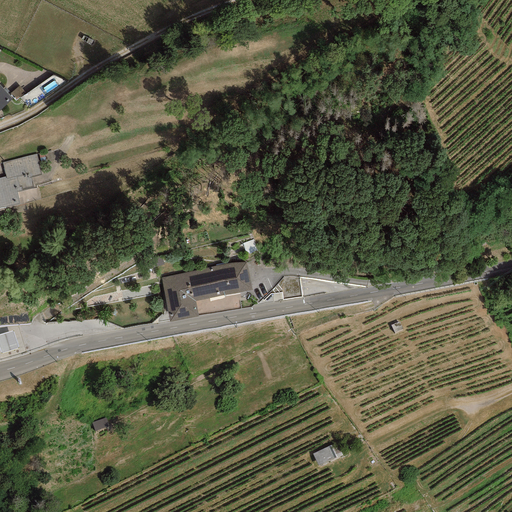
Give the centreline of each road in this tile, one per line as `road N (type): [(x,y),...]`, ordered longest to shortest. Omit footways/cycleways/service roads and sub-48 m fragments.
road 1 (tertiary): [(511,264),(78,344),(0,370)]
road 2 (unclassified): [(0,124),(146,39),(260,0)]
